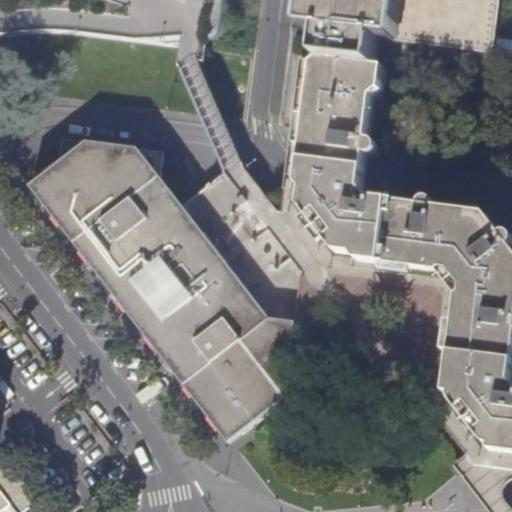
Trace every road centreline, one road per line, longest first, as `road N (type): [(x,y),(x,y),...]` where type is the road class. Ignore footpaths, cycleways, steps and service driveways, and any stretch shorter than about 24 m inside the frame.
road 1 (residential): [(169,511),(161,469),(142,432),(0,243)]
road 2 (residential): [(0,150),(36,128),(78,121),(257,151)]
road 3 (residential): [(257,151),(276,169),(503,199)]
road 4 (residential): [(279,0),(257,151)]
